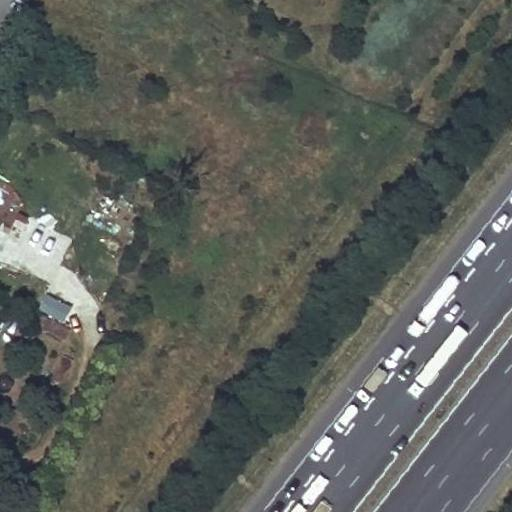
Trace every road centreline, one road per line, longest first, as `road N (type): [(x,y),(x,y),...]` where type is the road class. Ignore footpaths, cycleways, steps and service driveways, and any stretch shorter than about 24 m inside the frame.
road 1 (motorway): [(511,249),(307,511)]
road 2 (motorway): [(418,511),(511,390)]
